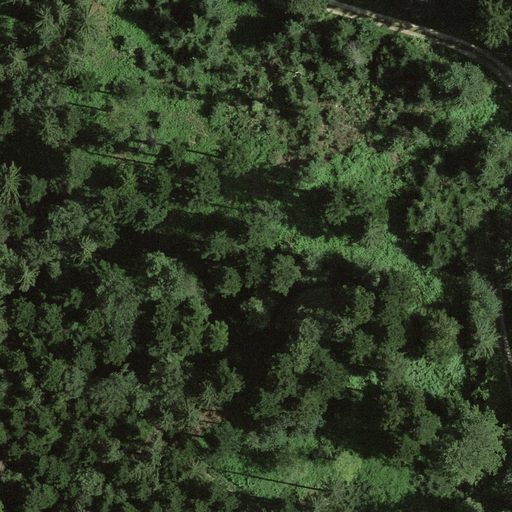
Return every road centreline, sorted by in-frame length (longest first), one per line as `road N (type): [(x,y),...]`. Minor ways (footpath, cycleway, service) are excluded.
road 1 (track): [(335,0),(479,51),(511,86)]
road 2 (track): [(511,227),(496,284),(498,341),(511,381)]
